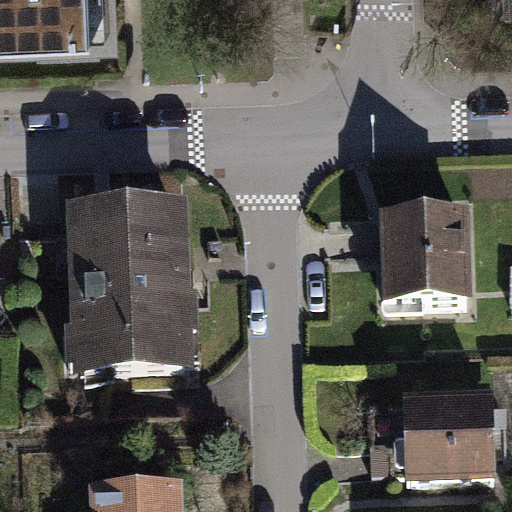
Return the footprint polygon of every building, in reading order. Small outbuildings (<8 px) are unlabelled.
[(0,0),(0,31),(109,27),(108,0),(0,0)] [(511,0),(502,0),(504,14),(511,13),(511,0)] [(132,378),(183,376),(182,343),(196,343),(195,311),(181,311),(179,244),(178,222),(127,223),(118,224),(118,212),(90,213),(90,227),(75,228),(76,241),(79,340),(69,341),(70,372),(79,372),(80,380),(132,378)] [(381,325),(470,320),(465,227),(376,231),(381,325)] [(403,497),(499,493),(496,419),(401,422),(403,497)] [(99,511),(175,511),(175,503),(100,504),(99,511)]
